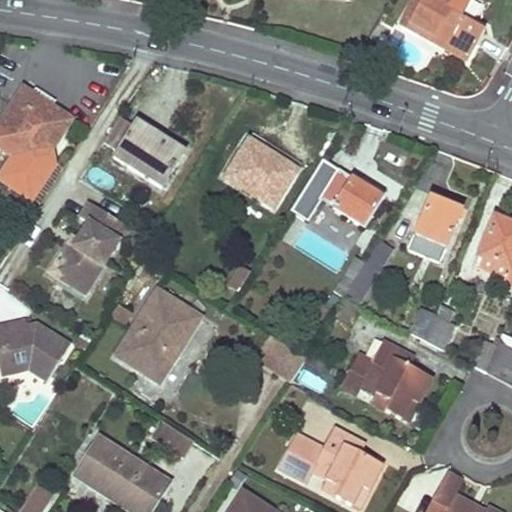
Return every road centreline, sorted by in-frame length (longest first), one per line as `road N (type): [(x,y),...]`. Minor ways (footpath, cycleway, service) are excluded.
road 1 (tertiary): [(0,10),(93,20),(296,65),(485,127)]
road 2 (unknown): [(0,287),(130,89),(145,32)]
road 3 (unknown): [(191,511),(306,350)]
